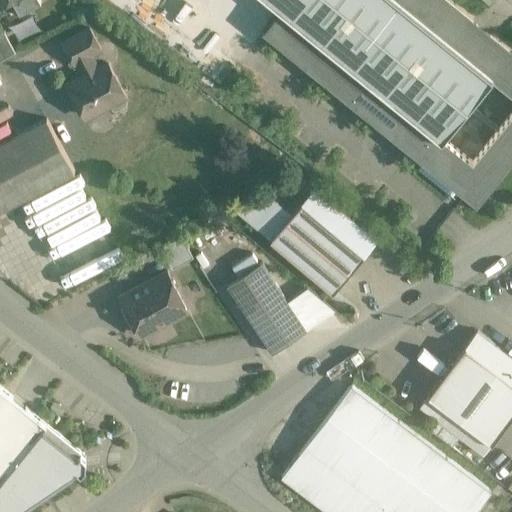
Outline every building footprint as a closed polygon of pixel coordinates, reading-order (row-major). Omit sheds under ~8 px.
[(272,0),(286,11),(271,30),(476,196),(511,152),(511,55),(444,0),(272,0)] [(90,28),(63,42),(74,63),(76,62),(91,54),(101,49),(90,28)] [(91,54),(76,62),(84,76),(98,68),(91,54)] [(84,76),(68,84),(85,116),(125,94),(108,63),(98,68),(84,76)] [(47,118),(0,143),(0,210),(75,171),(47,118)] [(267,193),(236,208),(235,209),(270,239),(292,214),(267,193)] [(364,255),(302,202),(292,214),(270,239),(333,292),(364,255)] [(182,236),(161,247),(172,268),(193,257),(182,236)] [(306,329),(261,263),(228,285),(273,351),(306,329)] [(167,271),(120,296),(141,335),(187,310),(167,271)] [(511,366),(511,357),(477,331),(465,346),(505,376),(511,366)] [(511,382),(505,376),(465,346),(428,395),(444,407),(471,427),(470,428),(491,444),(511,416),(511,382)] [(474,511),(491,490),(351,385),(281,476),(328,511),(474,511)] [(0,481),(46,424),(0,386),(0,481)] [(444,407),(428,395),(419,406),(436,419),(436,418),(444,407)] [(444,407),(436,418),(463,439),(470,428),(471,427),(444,407)] [(46,424),(0,481),(0,511),(23,511),(81,474),(81,472),(85,468),(86,458),(81,454),(81,453),(46,424)]
